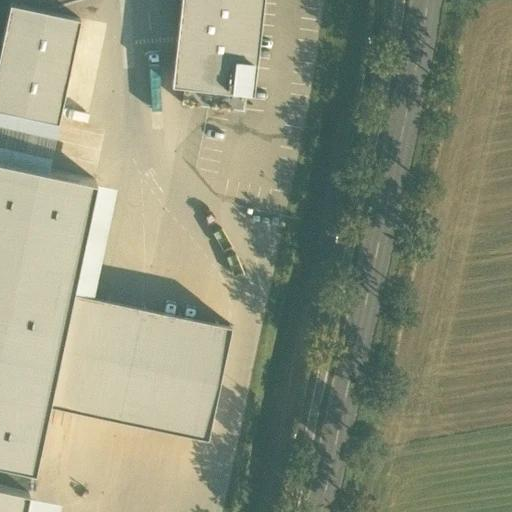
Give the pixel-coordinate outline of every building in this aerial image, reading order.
[(178,0),(169,83),(182,84),(183,70),(177,69),(184,0),(254,0),(245,91),(251,92),(261,0),(178,0)] [(182,84),(245,91),(254,0),(184,0),(177,69),(183,70),(182,84)] [(79,18),(9,3),(0,44),(0,109),(57,121),(79,18)] [(245,91),(182,84),(180,102),(243,109),(245,91)] [(57,121),(0,109),(0,158),(47,168),(57,121)] [(47,168),(0,158),(0,461),(32,468),(47,402),(71,289),(94,178),(47,168)] [(94,178),(71,289),(90,293),(114,183),(94,178)] [(229,323),(90,293),(71,289),(47,402),(205,435),(229,323)] [(28,491),(0,485),(0,511),(23,511),(28,493),(28,491)] [(28,493),(23,511),(55,511),(58,499),(28,493)]
